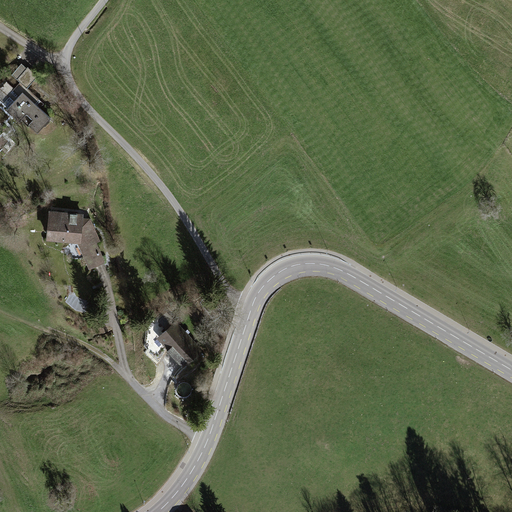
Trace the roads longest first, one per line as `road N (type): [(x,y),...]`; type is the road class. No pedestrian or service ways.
road 1 (unclassified): [(160,511),(207,442),(255,298),(288,268),(346,273),(511,369)]
road 2 (track): [(250,311),(218,280),(181,212),(58,66)]
